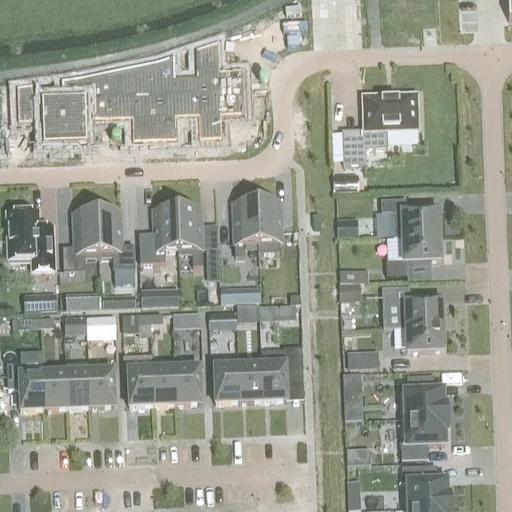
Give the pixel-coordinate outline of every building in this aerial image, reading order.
[(239,85),(239,76),(218,77),(217,48),(194,55),(195,82),(196,82),(197,100),(242,98),(242,85),(239,85)] [(196,82),(195,82),(173,83),(173,62),(157,68),(148,69),(149,74),(134,75),(133,75),(134,102),(152,101),(197,100),(196,82)] [(133,75),(134,75),(134,72),(111,78),(111,82),(96,83),(96,81),(77,85),(60,87),(61,104),(62,104),(62,105),(107,103),(134,102),(133,75)] [(62,105),(62,104),(61,104),(31,105),(31,91),(16,93),(17,129),(40,128),(41,149),(64,149),(62,105)] [(220,121),(241,120),(240,111),(243,111),(242,98),(197,100),(197,122),(197,146),(221,145),(220,121)] [(339,136),(340,170),(363,169),(363,155),(385,153),(384,137),(416,135),(414,99),(359,101),(361,135),(339,136)] [(176,144),(175,123),(197,122),(197,100),(152,101),(153,147),(167,147),(166,144),(176,144)] [(140,145),(140,148),(153,147),(152,101),(134,102),(107,103),(108,125),(130,124),(131,145),(140,145)] [(85,126),(108,125),(107,103),(62,105),(64,149),(86,148),(85,126)] [(358,195),(357,179),(332,180),(333,196),(358,195)] [(391,244),(400,244),(437,242),(436,216),(404,218),(403,205),(378,206),(379,219),(390,218),(391,244)] [(279,207),(256,208),(257,248),(256,248),(257,258),(279,257),(278,248),(281,248),(279,207)] [(243,249),(256,248),(257,248),(256,208),(232,209),(233,250),(234,250),(234,253),(233,253),(234,262),(244,261),(243,249)] [(192,272),(202,272),(201,258),(199,258),(199,255),(201,255),(200,214),(176,215),(177,255),(176,256),(177,260),(191,260),(192,272)] [(177,255),(176,215),(152,216),(153,256),(154,256),(154,259),(153,259),(154,269),(164,268),(163,256),(176,256),(177,255)] [(120,217),(96,218),(98,263),(111,263),(112,275),(134,274),(133,250),(121,251),(120,217)] [(29,277),(53,276),(51,232),(37,233),(36,218),(4,219),(6,266),(29,265),(29,277)] [(98,263),(96,218),(72,219),(73,253),(61,253),(62,277),(84,276),(84,264),(98,263)] [(357,242),(356,224),(335,225),(336,243),(357,242)] [(437,242),(400,244),(401,268),(438,266),(437,242)] [(353,288),(353,276),(338,276),(338,289),(353,288)] [(359,306),(359,289),(338,290),(338,307),(359,306)] [(239,293),(220,294),(220,308),(240,308),(239,293)] [(159,296),(140,297),(140,311),(159,311),(159,296)] [(134,300),(102,301),(102,313),(134,312),(134,300)] [(290,301),(290,311),(300,310),(300,300),(290,301)] [(56,317),(55,301),(33,302),(33,317),(56,317)] [(97,312),(97,301),(63,302),(64,313),(97,312)] [(394,334),(404,334),(440,332),(439,307),(393,309),(394,334)] [(246,326),(257,325),(257,316),(246,316),(246,326)] [(200,327),(200,318),(188,318),(188,328),(200,327)] [(209,335),(222,334),(221,318),(208,319),(209,335)] [(148,329),(148,320),(137,320),(137,329),(148,329)] [(148,320),(148,329),(161,329),(161,320),(148,320)] [(85,332),(85,322),(74,323),(74,332),(85,332)] [(85,322),(85,332),(85,345),(114,344),(114,322),(98,322),(85,322)] [(28,334),(39,334),(39,326),(39,324),(28,325),(28,334)] [(39,326),(39,334),(53,333),(52,324),(39,324),(39,326)] [(440,332),(404,334),(405,358),(441,356),(440,332)] [(282,355),(283,371),(259,372),(261,408),(284,407),(284,391),(301,391),(300,354),(282,355)] [(347,375),(378,374),(377,357),(347,358),(347,375)] [(43,417),(41,376),(19,377),(19,370),(5,371),(6,396),(18,396),(19,416),(18,416),(18,417),(43,417)] [(238,409),(261,408),(259,372),(236,373),(238,409)] [(238,409),(236,373),(213,374),(214,409),(213,409),(213,410),(238,409)] [(173,375),(174,411),(198,410),(197,374),(173,375)] [(152,412),(174,411),(173,375),(150,376),(152,412)] [(41,376),(43,417),(65,416),(64,380),(42,380),(42,376),(41,376)] [(152,412),(150,376),(127,377),(128,412),(127,412),(127,413),(152,412)] [(343,424),(361,423),(359,377),(341,378),(343,424)] [(87,379),(88,415),(112,414),(111,378),(87,379)] [(64,380),(65,416),(88,415),(87,379),(64,380)] [(399,398),(400,424),(445,423),(444,410),(441,410),(441,396),(432,397),(431,382),(407,383),(407,397),(399,398)] [(445,423),(400,424),(401,465),(426,464),(425,450),(443,449),(442,435),(445,435),(445,423)] [(447,511),(447,500),(444,500),(444,486),(435,487),(435,472),(401,473),(402,511),(447,511)]
